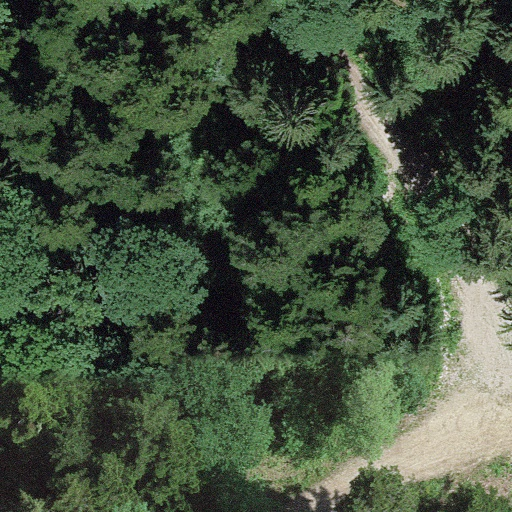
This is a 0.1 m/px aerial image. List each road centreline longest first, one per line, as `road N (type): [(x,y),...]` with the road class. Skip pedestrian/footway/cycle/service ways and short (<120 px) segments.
road 1 (track): [(285,0),(355,83),(421,182),(473,285),(511,400)]
road 2 (track): [(0,384),(332,494)]
road 3 (track): [(306,511),(370,469),(511,429)]
